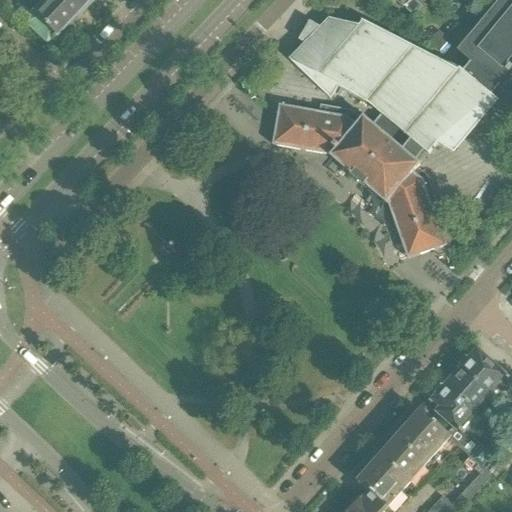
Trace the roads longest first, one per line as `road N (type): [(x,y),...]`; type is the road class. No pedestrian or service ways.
road 1 (residential): [(29,217),(88,209),(286,0)]
road 2 (secondary): [(29,217),(233,0)]
road 3 (tertiary): [(220,511),(77,405),(0,324)]
road 4 (secondary): [(197,0),(0,209)]
road 5 (residential): [(470,309),(279,511)]
road 6 (residential): [(149,0),(55,89),(0,37)]
